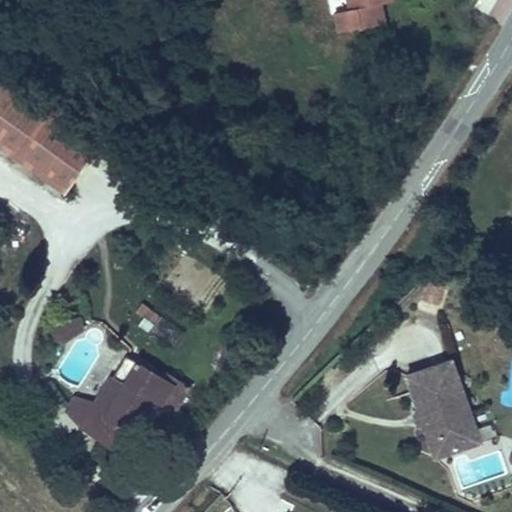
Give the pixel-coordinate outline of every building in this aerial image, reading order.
[(382,4),(388,3),(387,0),(346,0),(349,12),(382,4)] [(489,15),(496,0),(480,0),(476,9),(489,15)] [(387,26),(382,4),(349,12),(333,15),(338,37),(364,31),(387,26)] [(0,137),(71,187),(102,143),(3,73),(0,77),(0,137)] [(441,304),(447,276),(427,271),(421,299),(441,304)] [(144,300),(133,312),(150,329),(162,316),(144,300)] [(48,336),(59,344),(84,327),(78,320),(61,322),(48,336)] [(124,453),(158,400),(168,384),(127,358),(95,408),(83,427),(124,453)] [(428,447),(475,432),(451,363),(405,378),(416,411),(423,415),(425,425),(423,430),(428,447)] [(158,400),(171,409),(185,387),(172,379),(168,384),(158,400)] [(69,418),(83,427),(95,408),(81,399),(69,418)] [(423,430),(425,425),(423,415),(416,411),(413,417),(416,427),(423,430)] [(433,461),(480,446),(475,432),(428,447),(433,461)]
